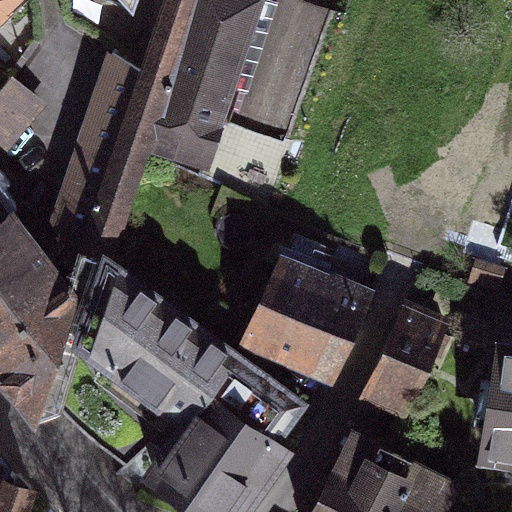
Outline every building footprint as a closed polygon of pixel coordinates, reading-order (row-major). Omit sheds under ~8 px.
[(0,0),(0,91),(4,87),(0,82),(0,12),(12,0),(0,0)] [(123,0),(134,13),(138,0),(123,0)] [(283,5),(268,0),(185,0),(137,155),(225,186),(283,5)] [(62,235),(87,269),(150,78),(115,56),(55,225),(62,235)] [(0,139),(38,102),(12,77),(4,87),(0,91),(0,139)] [(0,216),(0,365),(35,411),(58,413),(85,321),(75,303),(87,269),(62,235),(41,255),(10,208),(0,216)] [(372,304),(274,266),(240,351),(338,390),(372,304)] [(253,511),(312,414),(106,279),(79,363),(173,421),(139,479),(196,511),(253,511)] [(456,336),(405,313),(364,404),(415,427),(456,336)] [(511,355),(506,354),(478,471),(511,475),(511,355)] [(444,511),(453,494),(339,441),(306,511),(444,511)] [(0,511),(6,511),(18,479),(0,455),(0,511)]
